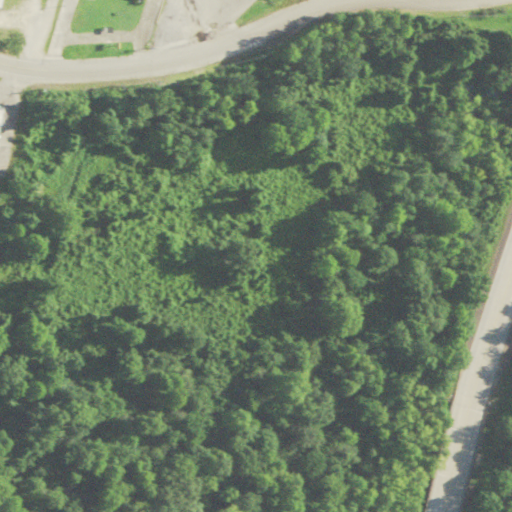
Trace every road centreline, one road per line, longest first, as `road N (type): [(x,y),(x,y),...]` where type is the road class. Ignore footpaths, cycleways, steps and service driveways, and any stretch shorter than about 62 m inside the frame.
road 1 (residential): [(317,0),(149,58),(0,57)]
road 2 (primary): [(463,412),(511,256)]
